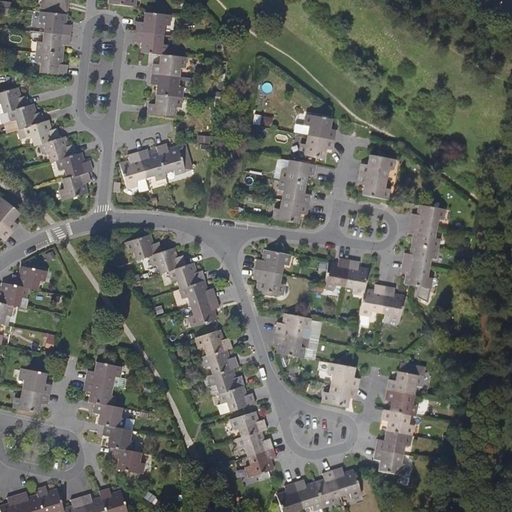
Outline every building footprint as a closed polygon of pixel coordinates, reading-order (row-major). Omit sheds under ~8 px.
[(66,14),(67,0),(42,0),(41,12),(66,14)] [(2,8),(0,7),(0,11),(1,12),(1,14),(9,15),(10,9),(2,8)] [(45,22),(44,32),(70,34),(71,24),(65,24),(66,14),(41,12),(40,21),(45,22)] [(138,22),(137,32),(163,34),(164,24),(169,24),(170,14),(145,12),(144,22),(138,22)] [(70,34),(44,32),(43,42),(38,41),(37,51),(62,54),(63,44),(69,44),(70,34)] [(163,34),(137,32),(136,42),(142,42),(141,53),(161,55),(166,55),(168,45),(162,44),(163,34)] [(62,54),(37,51),(36,61),(41,62),(40,72),(66,75),(67,64),(61,63),(62,54)] [(166,55),(161,55),(160,65),(153,64),(152,74),(179,77),(180,67),(185,67),(185,57),(166,55)] [(179,77),(152,74),(151,84),(158,85),(157,94),(182,97),(183,87),(178,87),(179,77)] [(0,113),(4,113),(8,111),(29,105),(26,96),(20,98),(17,87),(0,92),(0,113)] [(222,92),(213,92),(212,100),(220,101),(222,92)] [(182,97),(157,94),(156,105),(150,104),(149,114),(175,116),(176,106),(181,107),(182,97)] [(36,114),(33,104),(29,105),(8,111),(11,121),(16,120),(19,129),(45,121),(42,112),(36,114)] [(311,124),(309,134),(335,139),(336,129),(331,128),(332,118),(308,113),(306,123),(311,124)] [(272,126),(274,117),(263,115),(261,124),(272,126)] [(8,132),(17,130),(19,129),(16,120),(11,121),(5,122),(8,132)] [(51,130),(48,121),(45,121),(19,129),(17,130),(20,139),(31,136),(35,145),(40,144),(60,138),(57,129),(51,130)] [(327,147),(333,149),(335,139),(309,134),(307,143),(302,143),(300,153),(325,158),(327,147)] [(67,146),(65,136),(60,138),(40,144),(43,153),(48,152),(51,161),(57,160),(77,154),(74,145),(67,146)] [(169,149),(167,143),(158,146),(159,152),(165,171),(175,168),(176,173),(193,168),(186,145),(179,147),(169,149)] [(150,155),(148,148),(138,152),(146,177),(156,174),(158,179),(166,176),(165,171),(159,152),(150,155)] [(84,162),(81,152),(77,154),(57,160),(60,169),(64,168),(67,177),(88,171),(93,170),(90,160),(84,162)] [(146,177),(138,152),(129,155),(130,161),(121,163),(128,188),(137,185),(140,192),(150,189),(146,177)] [(368,163),(362,162),(360,172),(386,177),(388,167),(393,168),(394,158),(370,154),(368,163)] [(308,173),(314,174),(316,164),(299,161),(279,157),(275,176),(281,178),(306,182),(308,173)] [(85,182),(91,181),(88,171),(67,177),(62,179),(65,188),(60,190),(63,200),(88,193),(85,182)] [(386,177),(360,172),(358,182),(365,184),(363,193),(387,198),(389,188),(384,188),(386,177)] [(304,193),(306,182),(281,178),(279,188),(284,189),(282,198),(308,204),(310,194),(304,193)] [(0,223),(10,232),(17,224),(13,220),(19,213),(0,196),(0,223)] [(308,204),(282,198),(280,209),(275,207),(274,217),(298,222),(300,212),(306,213),(308,204)] [(412,213),(411,223),(437,228),(439,218),(443,219),(445,209),(430,206),(421,204),(419,214),(412,213)] [(0,235),(4,239),(10,232),(0,223),(0,235)] [(435,238),(437,228),(411,223),(409,232),(415,234),(413,244),(438,248),(440,239),(435,238)] [(137,260),(151,255),(163,251),(160,241),(153,244),(150,234),(126,241),(130,251),(135,250),(137,260)] [(438,248),(413,244),(411,253),(405,252),(403,262),(429,268),(432,257),(436,258),(438,248)] [(161,273),(170,270),(187,264),(185,255),(178,257),(175,248),(163,251),(151,255),(154,265),(158,263),(161,273)] [(263,259),(257,258),(255,268),(281,273),(283,264),(289,264),(290,254),(265,249),(263,259)] [(53,251),(45,254),(48,260),(55,257),(53,251)] [(345,286),(350,259),(340,257),(339,264),(329,262),(324,287),(334,288),(335,284),(345,286)] [(364,294),(365,288),(369,269),(359,267),(360,261),(350,259),(345,286),(355,287),(354,292),(364,294)] [(177,278),(180,288),(204,280),(207,280),(204,270),(197,272),(194,262),(187,264),(170,270),(173,280),(177,278)] [(429,268),(403,262),(402,272),(408,273),(406,283),(420,285),(418,296),(427,301),(430,287),(432,278),(428,277),(429,268)] [(20,275),(13,274),(11,284),(28,288),(37,289),(39,279),(44,280),(46,270),(22,265),(20,275)] [(281,273),(255,268),(253,278),(260,279),(258,289),(283,294),(285,284),(279,283),(281,273)] [(188,296),(191,305),(217,297),(214,288),(207,290),(204,280),(180,288),(184,297),(188,296)] [(2,292),(0,291),(0,302),(13,305),(26,308),(28,297),(27,297),(28,288),(11,284),(4,283),(2,292)] [(381,311),(385,286),(376,284),(375,290),(365,288),(364,294),(360,313),(370,314),(371,310),(381,311)] [(395,287),(385,286),(381,311),(390,313),(389,318),(399,320),(404,296),(394,294),(395,287)] [(213,308),(220,306),(217,297),(191,305),(194,314),(189,316),(193,325),(216,317),(213,308)] [(0,323),(9,325),(13,305),(0,302),(0,323)] [(162,304),(156,306),(158,313),(165,311),(162,304)] [(283,323),(278,322),(276,331),(274,342),(280,343),(278,352),(315,360),(323,320),(305,317),(285,313),(283,323)] [(357,327),(349,325),(347,334),(356,336),(357,327)] [(207,354),(226,349),(232,347),(230,338),(223,340),(220,329),(196,337),(200,348),(204,347),(207,354)] [(54,339),(48,338),(46,346),(52,348),(54,339)] [(109,346),(101,344),(99,354),(107,356),(109,346)] [(213,374),(232,368),(238,365),(236,357),(230,360),(226,349),(207,354),(202,356),(206,367),(210,366),(213,374)] [(89,369),(87,379),(112,384),(114,375),(119,375),(121,366),(97,361),(95,370),(89,369)] [(333,374),(331,384),(358,389),(359,379),(353,378),(355,367),(331,362),(329,373),(333,374)] [(397,382),(390,380),(388,389),(414,395),(416,386),(421,387),(425,368),(401,363),(401,372),(398,372),(397,382)] [(213,374),(209,375),(212,386),(216,385),(219,391),(220,394),(244,385),(245,385),(242,376),(236,378),(232,368),(213,374)] [(22,389),(48,394),(50,384),(44,383),(46,373),(21,369),(20,379),(24,380),(22,389)] [(119,375),(114,375),(112,384),(123,386),(125,377),(119,375)] [(209,375),(204,377),(210,394),(219,391),(216,385),(212,386),(209,375)] [(110,394),(112,384),(87,379),(85,389),(91,390),(90,400),(97,401),(113,405),(115,395),(110,394)] [(358,389),(331,384),(330,393),(325,392),(323,402),(347,407),(349,397),(356,398),(358,389)] [(230,410),(256,403),(253,393),(247,395),(244,385),(220,394),(220,395),(223,403),(218,404),(221,414),(230,410)] [(40,403),(46,404),(48,394),(22,389),(21,397),(16,396),(13,407),(38,413),(40,403)] [(414,395),(388,389),(386,400),(393,402),(391,411),(410,415),(416,416),(417,407),(412,405),(414,395)] [(121,407),(113,405),(97,401),(95,411),(101,412),(99,422),(106,424),(122,427),(124,417),(119,416),(121,407)] [(410,415),(391,411),(384,410),(382,420),(389,421),(387,431),(412,435),(419,437),(420,427),(408,425),(410,415)] [(241,437),(261,431),(267,429),(264,420),(258,422),(254,412),(231,419),(234,430),(238,429),(241,437)] [(131,429),(122,427),(106,424),(104,433),(110,435),(108,445),(115,447),(133,451),(135,440),(129,439),(131,429)] [(248,457),(273,448),(270,439),(264,441),(261,431),(241,437),(237,438),(240,448),(245,447),(248,457)] [(410,445),(412,435),(387,431),(385,441),(378,440),(376,449),(402,454),(404,444),(410,445)] [(133,451),(115,447),(113,456),(120,457),(118,468),(142,473),(144,463),(139,461),(141,452),(133,451)] [(270,460),(276,458),(273,448),(248,457),(251,466),(246,467),(249,477),(269,471),(273,469),(270,460)] [(401,464),(402,454),(376,449),(374,459),(381,461),(379,470),(404,475),(406,465),(401,464)] [(343,474),(341,468),(332,471),(340,496),(349,493),(351,498),(361,495),(356,478),(354,471),(343,474)] [(330,499),(340,496),(332,471),(322,474),(324,480),(315,483),(322,507),(332,504),(330,499)] [(322,507),(315,483),(305,486),(303,479),(294,483),(302,508),(312,506),(313,510),(322,507)] [(302,508),(294,483),(285,486),(287,492),(277,495),(281,511),(293,511),(294,511),(302,508)] [(62,511),(64,511),(63,508),(57,488),(46,491),(45,485),(35,488),(37,494),(42,511),(47,511),(53,511),(62,511)] [(111,493),(109,487),(99,490),(101,496),(105,511),(115,511),(118,511),(126,511),(120,490),(111,493)] [(42,511),(37,494),(28,496),(26,491),(16,494),(21,511),(42,511)] [(144,497),(152,503),(156,497),(148,491),(144,497)] [(92,498),(90,493),(80,496),(85,511),(105,511),(101,496),(92,498)] [(21,511),(16,494),(7,497),(9,503),(0,505),(0,507),(1,511),(21,511)] [(85,511),(80,496),(71,499),(73,505),(63,508),(64,511),(63,511),(85,511)]
